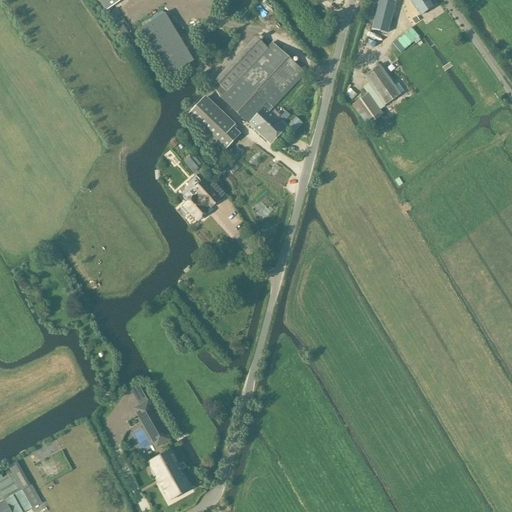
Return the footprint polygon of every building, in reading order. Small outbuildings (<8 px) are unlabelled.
[(99,0),(106,10),(120,0),(99,0)] [(387,32),(396,1),(393,0),(379,0),(372,27),(387,32)] [(409,0),(420,16),(434,7),(429,0),(409,0)] [(167,77),(193,61),(164,14),(138,29),(167,77)] [(259,39),(218,82),(220,84),(216,88),(223,95),(221,98),(252,127),(270,108),(272,109),(305,74),(272,43),(268,48),(259,39)] [(384,106),(400,95),(379,65),(363,76),(384,106)] [(367,126),(383,114),(368,94),(352,105),(367,126)] [(225,150),(240,134),(202,100),(199,97),(194,102),(197,105),(188,115),(210,136),(203,143),(217,157),(224,149),(225,150)] [(261,136),(278,118),(273,113),(275,111),(272,109),(270,108),(252,127),(261,136)] [(296,117),(288,125),(295,132),(303,124),(296,117)] [(278,118),(261,136),(270,144),(287,127),(278,118)] [(174,140),(169,144),(173,148),(178,144),(174,140)] [(211,208),(219,200),(202,181),(193,188),(199,194),(195,198),(193,196),(182,206),(188,213),(189,211),(198,221),(209,211),(207,208),(209,206),(211,208)] [(185,279),(181,283),(185,288),(189,284),(185,279)] [(147,400),(139,405),(156,437),(166,431),(148,400),(147,400)] [(169,451),(148,462),(170,501),(191,490),(169,451)] [(14,464),(9,467),(12,473),(22,491),(27,488),(14,464)] [(0,511),(24,511),(31,508),(22,491),(12,473),(3,478),(0,473),(0,511)] [(27,488),(22,491),(31,508),(38,505),(28,487),(27,488)]
